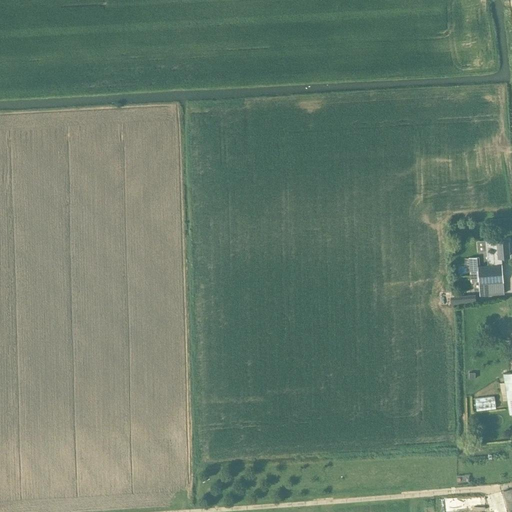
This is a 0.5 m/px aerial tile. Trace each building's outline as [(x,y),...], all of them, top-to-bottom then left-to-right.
[(335,43),(340,38),(333,30),(328,35),(335,43)] [(497,239),(486,240),(487,253),(488,260),(488,265),(502,264),(501,257),(509,256),(508,241),(498,242),(497,239)] [(477,257),(469,258),(471,283),(479,282),(480,295),(504,293),(503,282),(502,264),(488,265),(478,265),(477,257)] [(511,371),(503,373),(509,414),(511,413),(511,371)] [(495,397),(475,398),(475,409),(495,408),(495,397)] [(511,488),(503,491),(508,511),(509,511),(511,511),(511,488)]
